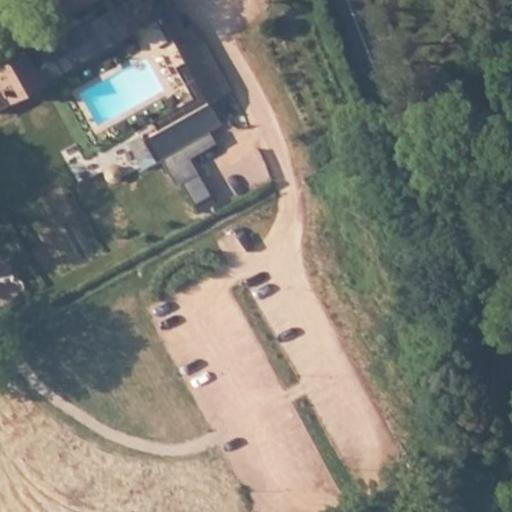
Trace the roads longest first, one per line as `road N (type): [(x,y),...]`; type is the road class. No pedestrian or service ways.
road 1 (unknown): [(511,495),(474,503),(420,469),(304,254),(196,0)]
road 2 (secondary): [(511,380),(487,346),(341,0)]
